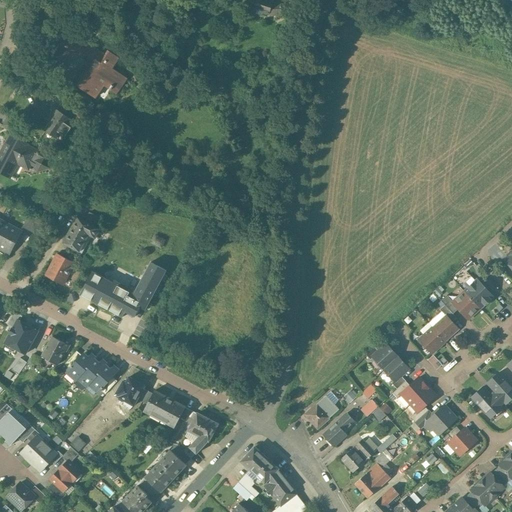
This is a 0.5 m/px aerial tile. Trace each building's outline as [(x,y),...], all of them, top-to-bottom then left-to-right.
[(244,0),(243,7),(268,15),(269,13),(272,4),(272,1),(267,0),(244,0)] [(281,3),(272,4),(269,13),(269,16),(282,15),(281,3)] [(105,55),(74,34),(66,47),(83,59),(85,56),(91,60),(75,84),(95,98),(104,85),(116,93),(126,78),(111,69),(118,58),(108,51),(105,55)] [(55,114),(44,130),(56,139),(59,133),(65,137),(71,127),(67,125),(71,119),(56,109),(54,113),(55,114)] [(20,125),(9,116),(2,125),(15,132),(20,125)] [(24,144),(8,136),(0,151),(0,156),(7,160),(1,172),(8,175),(17,157),(23,160),(34,165),(36,170),(46,165),(47,165),(41,154),(33,150),(33,149),(23,144),(24,144)] [(116,158),(105,180),(117,186),(128,164),(116,158)] [(79,200),(71,195),(62,211),(71,215),(79,200)] [(43,221),(29,215),(23,226),(36,233),(43,221)] [(77,217),(63,243),(79,252),(88,235),(95,238),(100,229),(77,217)] [(19,231),(0,220),(0,249),(7,253),(19,231)] [(164,238),(155,234),(151,241),(160,245),(164,238)] [(57,254),(46,276),(63,285),(74,263),(57,254)] [(134,291),(91,269),(78,294),(122,317),(125,312),(134,317),(139,309),(145,312),(166,271),(149,262),(134,291)] [(472,300),(485,288),(477,280),(465,291),(472,300)] [(485,288),(472,300),(480,308),(493,297),(485,288)] [(453,302),(452,302),(458,309),(468,319),(480,308),(472,300),(465,291),(453,302)] [(453,302),(447,295),(441,301),(445,305),(453,314),(458,309),(452,302),(453,302)] [(453,314),(445,305),(440,310),(446,316),(452,322),(457,318),(453,314)] [(446,316),(433,328),(445,341),(445,340),(458,329),(452,322),(446,316)] [(37,328),(19,319),(10,336),(28,345),(37,328)] [(433,328),(420,340),(432,353),(441,344),(444,341),(445,341),(433,328)] [(50,340),(47,345),(48,346),(43,357),(57,365),(64,354),(66,355),(71,345),(66,343),(65,344),(53,337),(51,341),(50,340)] [(379,351),(373,357),(384,369),(397,357),(386,345),(379,351)] [(374,346),(365,354),(370,360),(373,357),(379,351),(374,346)] [(27,351),(16,367),(22,370),(27,363),(33,354),(27,351)] [(82,355),(77,351),(65,364),(69,368),(82,355)] [(33,354),(27,363),(32,366),(38,357),(33,354)] [(88,358),(83,354),(82,355),(69,368),(67,371),(77,380),(79,378),(95,360),(96,359),(91,354),(88,358)] [(434,354),(429,359),(438,368),(443,363),(434,354)] [(397,357),(384,369),(394,380),(395,381),(401,375),(408,368),(397,357)] [(99,364),(95,360),(79,378),(88,386),(90,384),(106,366),(107,365),(102,360),(99,364)] [(511,385),(511,369),(507,365),(498,373),(511,386),(511,385)] [(106,366),(90,384),(99,392),(101,390),(113,377),(118,371),(113,366),(110,370),(106,366)] [(511,387),(511,386),(498,373),(487,383),(493,389),(488,393),(483,387),(472,397),(491,418),(502,408),(500,405),(504,401),(506,404),(511,398),(511,387)] [(401,375),(395,381),(394,380),(391,383),(397,389),(406,381),(401,375)] [(113,377),(101,390),(105,394),(117,381),(113,377)] [(410,385),(401,394),(410,404),(428,388),(419,377),(410,385)] [(144,386),(128,378),(126,383),(123,381),(116,394),(119,396),(134,405),(137,399),(143,388),(144,386)] [(397,389),(393,393),(397,398),(401,394),(410,385),(406,381),(397,389)] [(371,385),(362,393),(367,399),(376,391),(371,385)] [(148,391),(143,388),(137,399),(142,402),(148,391)] [(355,394),(350,388),(345,392),(351,398),(355,394)] [(428,388),(410,404),(417,411),(418,412),(424,406),(435,396),(428,388)] [(185,406),(154,390),(153,393),(147,404),(144,410),(174,426),(179,417),(184,407),(185,406)] [(148,391),(142,402),(147,404),(153,393),(148,391)] [(326,396),(317,404),(305,414),(318,428),(329,418),(330,418),(338,410),(326,396)] [(372,400),(361,410),(367,417),(378,406),(372,400)] [(12,409),(7,404),(0,410),(0,420),(8,412),(8,413),(12,409)] [(424,406),(418,412),(417,411),(411,417),(415,422),(428,410),(424,406)] [(433,416),(427,422),(438,435),(456,419),(444,406),(433,416)] [(191,410),(184,407),(179,417),(185,420),(191,410)] [(379,408),(371,415),(378,422),(386,415),(379,408)] [(428,410),(415,422),(421,428),(427,422),(433,416),(428,410)] [(192,411),(187,421),(191,423),(196,413),(192,411)] [(0,420),(0,432),(3,435),(17,421),(8,413),(8,412),(0,420)] [(217,424),(197,413),(196,413),(191,423),(185,433),(189,436),(190,435),(192,436),(191,438),(194,440),(188,447),(194,453),(195,454),(208,440),(217,424)] [(347,413),(323,434),(334,447),(347,435),(344,431),(355,421),(347,413)] [(25,429),(17,421),(3,435),(7,439),(6,441),(11,445),(18,438),(26,429),(25,429)] [(30,424),(25,429),(26,429),(18,438),(23,442),(27,438),(35,429),(30,424)] [(457,427),(448,435),(452,439),(460,431),(457,427)] [(452,439),(448,442),(460,456),(476,441),(470,433),(469,433),(464,428),(460,431),(452,439)] [(35,429),(27,438),(31,442),(37,436),(38,436),(40,434),(35,429)] [(78,434),(70,442),(78,450),(86,442),(78,434)] [(176,434),(170,440),(177,446),(183,440),(176,434)] [(392,434),(388,439),(391,443),(396,439),(392,434)] [(145,435),(136,445),(146,453),(155,443),(145,435)] [(31,442),(21,453),(25,457),(25,458),(30,463),(47,445),(38,436),(37,436),(31,442)] [(362,439),(341,459),(353,472),(365,462),(364,462),(368,458),(369,459),(370,458),(369,457),(375,452),(362,439)] [(388,439),(381,445),(382,445),(385,449),(391,443),(388,439)] [(47,445),(30,463),(35,468),(36,467),(40,471),(56,454),(47,445)] [(187,446),(182,451),(190,458),(194,453),(188,447),(187,446)] [(71,447),(62,457),(67,461),(68,460),(70,463),(79,454),(71,447)] [(278,468),(255,447),(241,461),(265,483),(277,470),(278,468)] [(382,453),(374,460),(377,463),(382,468),(393,457),(386,449),(386,450),(382,453)] [(170,450),(145,478),(161,492),(186,465),(170,450)] [(182,451),(181,450),(177,454),(186,462),(190,458),(182,451)] [(511,459),(508,455),(499,464),(500,465),(511,478),(511,459)] [(70,463),(68,460),(67,461),(59,470),(72,482),(81,473),(70,463)] [(377,463),(355,484),(368,498),(390,477),(382,468),(377,463)] [(511,478),(500,465),(496,470),(507,483),(511,478)] [(72,482),(59,470),(50,479),(53,482),(63,492),(64,491),(72,482)] [(296,494),(277,470),(265,483),(268,483),(269,482),(272,486),(269,488),(282,505),(296,494)] [(507,483),(496,470),(491,474),(503,487),(507,483)] [(491,474),(490,472),(480,481),(495,497),(504,488),(503,487),(491,474)] [(256,482),(247,473),(239,482),(248,490),(256,482)] [(412,480),(407,485),(408,486),(404,490),(406,492),(416,484),(412,480)] [(495,497),(480,481),(471,490),(472,491),(484,504),(485,505),(495,497)] [(63,492),(53,482),(48,488),(61,500),(66,494),(64,491),(63,492)] [(248,490),(239,482),(233,489),(246,501),(249,497),(252,500),(255,497),(248,490)] [(423,494),(431,487),(426,482),(418,489),(423,494)] [(30,491),(20,483),(7,496),(22,510),(33,498),(35,496),(30,491)] [(47,497),(35,486),(30,491),(35,496),(33,498),(40,504),(47,497)] [(145,494),(136,486),(122,502),(132,511),(140,511),(150,502),(143,496),(145,494)] [(381,497),(369,508),(368,508),(369,509),(371,511),(384,511),(391,506),(388,503),(398,493),(392,487),(382,496),(381,497)] [(484,504),(472,491),(467,495),(479,508),(484,504)] [(296,494),(282,505),(272,511),(303,511),(307,508),(296,494)] [(391,506),(384,511),(410,511),(416,507),(408,497),(403,502),(401,502),(394,509),(391,506)] [(474,511),(475,511),(462,498),(453,506),(458,511),(474,511)]
